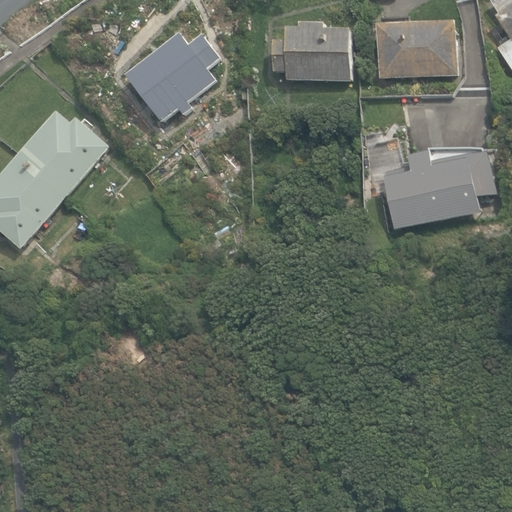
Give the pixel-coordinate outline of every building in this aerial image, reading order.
[(511,11),(500,19),(511,37),(511,11)] [(381,27),(383,80),(462,77),(460,24),(381,27)] [(291,81),(355,83),(356,32),(329,31),(329,28),(305,27),(305,31),(291,31),(291,44),(279,44),(278,74),(291,75),(291,81)] [(131,77),(166,124),(183,111),(187,117),(196,109),(192,104),(221,83),(212,71),(225,61),(207,38),(194,48),(185,36),(131,77)] [(0,228),(25,250),(114,150),(81,121),(76,127),(64,116),(0,187),(0,228)] [(487,155),(486,149),(433,150),(434,158),(415,162),(417,176),(406,178),(405,171),(388,174),(399,232),(485,217),(482,199),(498,196),(491,155),(487,155)] [(77,237),(85,246),(94,238),(86,230),(77,237)]
